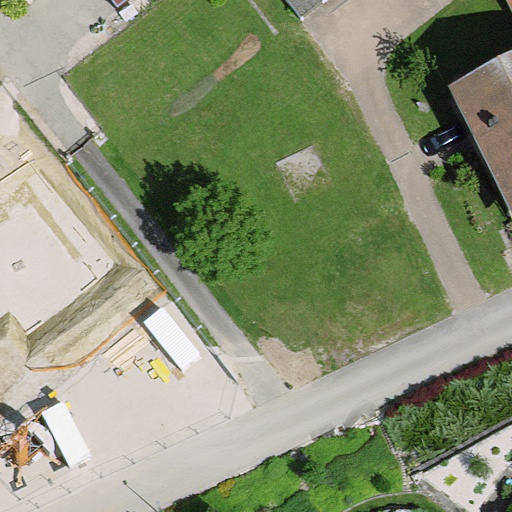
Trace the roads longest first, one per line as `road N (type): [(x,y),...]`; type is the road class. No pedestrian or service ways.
road 1 (unknown): [(291,414),(0,27)]
road 2 (residential): [(511,310),(85,511)]
